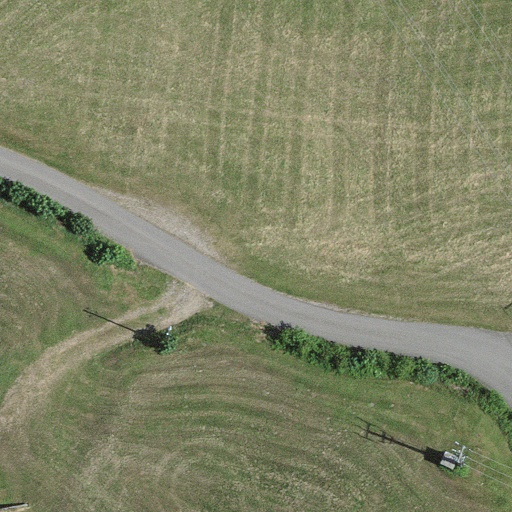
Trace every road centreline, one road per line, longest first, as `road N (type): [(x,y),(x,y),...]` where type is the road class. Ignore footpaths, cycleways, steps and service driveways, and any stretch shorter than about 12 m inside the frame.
road 1 (residential): [(0,166),(302,321),(410,339),(511,371)]
road 2 (track): [(42,511),(13,457),(16,422),(32,388),(61,359),(166,314),(214,281)]
